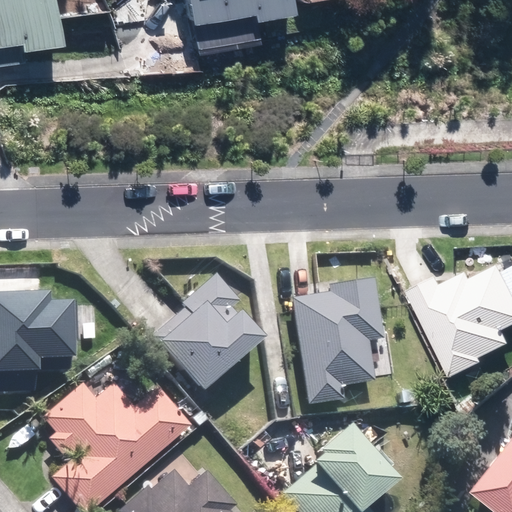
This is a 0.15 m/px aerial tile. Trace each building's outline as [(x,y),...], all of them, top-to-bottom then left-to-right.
[(0,0),(0,65),(12,64),(11,54),(45,49),(37,0),(0,0)] [(174,0),(179,27),(182,27),(186,51),(246,41),(244,25),(281,19),(277,0),(174,0)] [(443,273),(414,288),(457,372),(489,356),(488,353),(511,340),(511,330),(509,324),(511,322),(511,272),(506,260),(477,275),(473,266),(446,280),(443,273)] [(160,332),(206,384),(268,330),(244,303),(236,310),(232,305),(240,299),(216,272),(185,300),(190,306),(160,332)] [(335,290),(293,296),(309,401),(343,395),(342,383),(375,378),(369,336),(384,333),(376,276),(334,283),(335,290)] [(52,286),(0,286),(0,368),(41,368),(41,349),(74,349),(73,294),(52,294),(52,286)] [(56,472),(89,511),(192,422),(159,384),(135,404),(115,381),(97,396),(85,382),(47,415),(60,430),(51,437),(71,460),(56,472)] [(321,459),(284,492),(300,511),(374,511),(367,503),(401,473),(353,419),(323,445),(325,448),(317,455),(321,459)] [(511,511),(511,451),(473,502),(485,511),(511,511)] [(235,511),(230,506),(235,502),(206,468),(188,484),(173,467),(151,486),(148,484),(119,509),(121,511),(235,511)]
